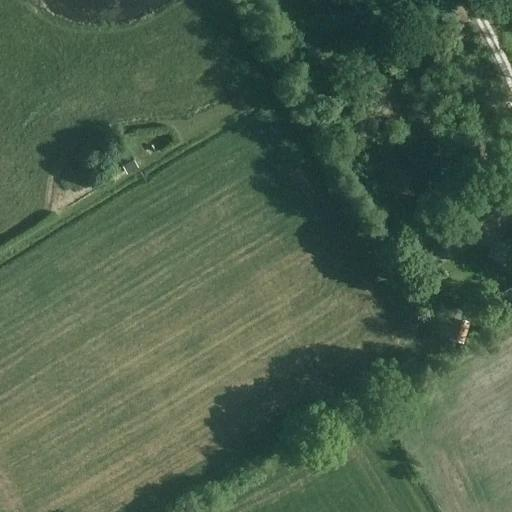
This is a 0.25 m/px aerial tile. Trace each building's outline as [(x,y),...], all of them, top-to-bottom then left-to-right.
[(361,77),(375,68),(369,58),(355,67),(361,77)] [(133,177),(143,174),(136,153),(126,156),(133,177)] [(365,184),(376,205),(386,200),(374,178),(365,184)] [(511,210),(511,196),(502,202),(498,195),(465,213),(462,208),(449,215),(452,221),(445,225),(457,246),(476,236),(478,239),(495,229),(494,226),(510,216),(507,213),(511,210)] [(453,318),(448,339),(463,344),(469,322),(453,318)]
